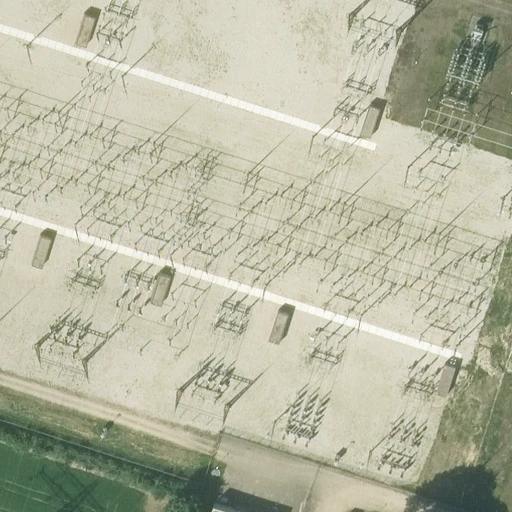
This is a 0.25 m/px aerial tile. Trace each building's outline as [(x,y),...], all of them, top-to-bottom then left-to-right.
[(84,13),(75,43),(85,46),(94,17),(84,13)] [(380,108),(370,104),(360,134),(371,137),(380,108)] [(31,264),(41,267),(50,238),(40,235),(31,264)] [(150,302),(160,304),(169,276),(159,272),(150,302)] [(269,340),(279,342),(288,314),(278,310),(269,340)] [(445,363),(436,393),(445,396),(455,367),(445,363)] [(243,511),(215,503),(212,511),(243,511)]
